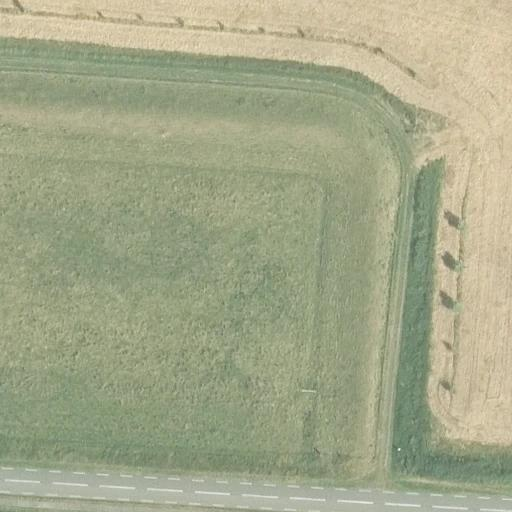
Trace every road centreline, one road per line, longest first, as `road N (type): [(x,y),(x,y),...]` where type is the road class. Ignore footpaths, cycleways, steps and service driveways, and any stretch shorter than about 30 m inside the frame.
road 1 (track): [(378,503),(412,186),(405,143),(387,115),(361,97),(321,87),(0,64)]
road 2 (tertiary): [(0,480),(511,511)]
